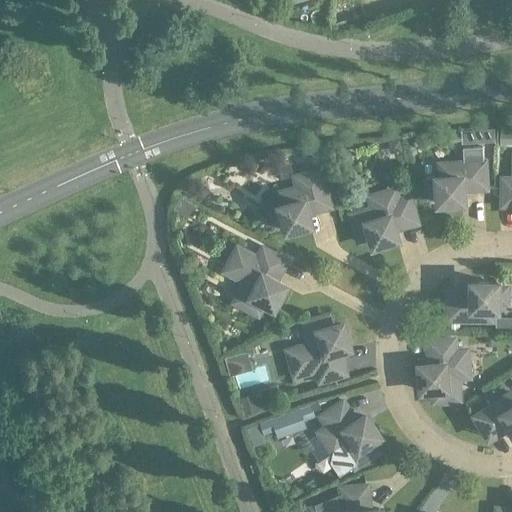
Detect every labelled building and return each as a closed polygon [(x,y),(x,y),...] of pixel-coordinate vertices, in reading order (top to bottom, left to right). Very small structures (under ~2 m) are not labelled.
[(511,123),(500,124),(500,143),(511,143),(511,123)] [(494,127),(473,128),(474,142),(495,140),(494,127)] [(398,137),(387,141),(389,148),(394,151),(402,149),(398,137)] [(320,149),(307,152),(311,168),(324,164),(320,149)] [(436,176),(436,180),(425,181),(426,197),(438,197),(438,200),(462,199),(461,187),(484,186),(483,162),(441,165),(441,176),(436,176)] [(279,205),(280,208),(269,211),(274,227),(284,224),(285,228),(309,222),(306,211),(328,205),(319,170),(296,177),(299,188),(281,192),(284,203),(279,205)] [(503,203),(511,203),(511,179),(504,179),(503,203)] [(193,190),(200,197),(207,190),(200,183),(193,190)] [(371,197),(374,208),(352,214),(359,237),(370,234),(373,245),(396,238),(393,227),(415,221),(408,197),(397,201),(394,190),(371,197)] [(179,196),(173,208),(190,217),(196,205),(179,196)] [(236,300),(257,312),(263,301),(273,307),(284,285),(274,280),(285,259),(263,248),(258,259),(238,248),(226,270),(247,280),(236,300)] [(448,318),(490,318),(490,307),(496,307),(496,303),(507,303),(507,286),(496,286),(496,282),(472,282),(472,294),(448,294),(448,318)] [(304,322),(311,344),(289,350),(295,374),(317,367),(320,379),(344,372),(337,350),(348,347),(342,323),(331,327),(328,316),(304,322)] [(429,342),(431,365),(419,366),(422,390),(433,389),(434,400),(458,398),(456,375),(467,374),(465,350),(454,351),(453,340),(429,342)] [(511,392),(476,414),(488,435),(508,423),(511,429),(511,392)] [(254,395),(238,399),(242,415),(259,410),(254,395)] [(320,432),(333,452),(342,445),(355,464),(375,451),(369,441),(378,435),(365,415),(355,421),(342,402),(322,416),(329,425),(320,432)] [(310,403),(269,418),(276,438),(306,428),(303,420),(314,416),(310,403)] [(368,509),(366,486),(342,489),(343,506),(332,508),(332,511),(379,511),(379,508),(368,509)]
